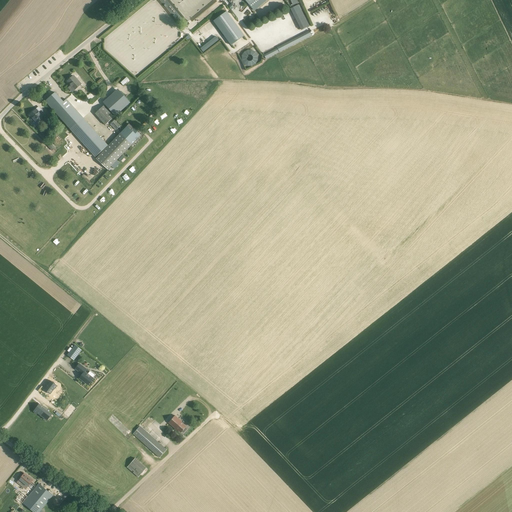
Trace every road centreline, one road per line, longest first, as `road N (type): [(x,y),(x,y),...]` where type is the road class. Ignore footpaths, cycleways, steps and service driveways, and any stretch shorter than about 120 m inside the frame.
road 1 (unclassified): [(0,118),(139,0)]
road 2 (unclassified): [(108,511),(0,436)]
